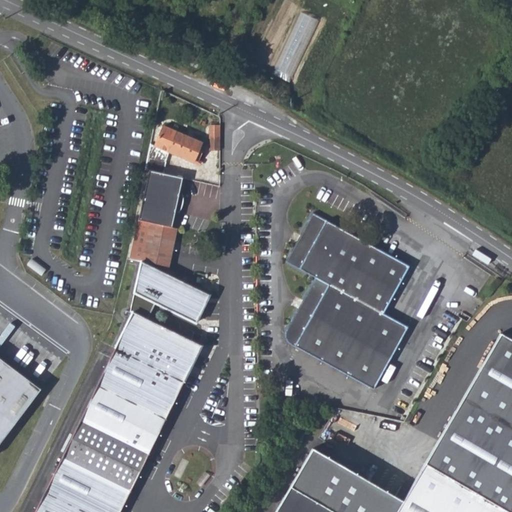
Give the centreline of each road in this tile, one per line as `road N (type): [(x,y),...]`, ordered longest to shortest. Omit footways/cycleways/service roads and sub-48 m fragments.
road 1 (tertiary): [(4,0),(336,155),(511,258)]
road 2 (unknown): [(451,219),(402,372),(383,398),(361,399),(294,362),(277,338),(282,228),(302,183)]
